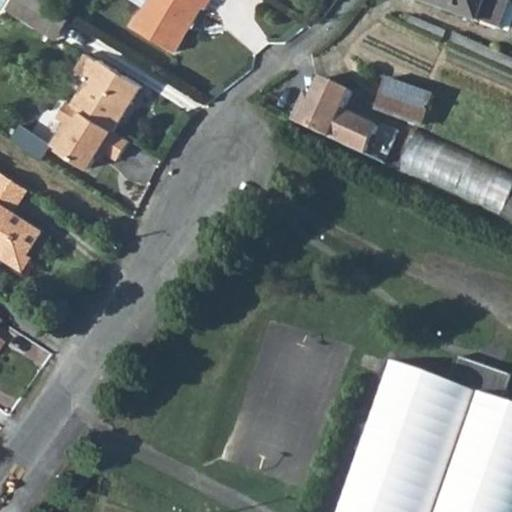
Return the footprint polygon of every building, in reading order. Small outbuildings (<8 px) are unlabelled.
[(7,0),(6,3),(32,19),(43,0),(7,0)] [(54,34),(67,15),(61,11),(43,0),(32,19),(54,34)] [(148,0),(133,25),(174,50),(200,6),(204,8),(209,0),(148,0)] [(418,0),(480,24),(481,21),(500,28),(511,0),(418,0)] [(73,104),(116,130),(142,84),(100,59),(99,60),(86,52),(75,69),(88,77),(73,104)] [(304,102),(295,120),(368,155),(381,127),(345,110),(354,91),(324,77),(311,105),(304,102)] [(438,97),(390,78),(379,107),(427,125),(438,97)] [(116,130),(73,104),(67,100),(58,116),(66,121),(51,145),(89,168),(96,157),(102,148),(106,150),(119,158),(130,140),(116,130)] [(432,176),(444,142),(418,132),(405,166),(432,176)] [(100,160),(106,150),(102,148),(96,157),(100,160)] [(13,207),(27,187),(1,170),(0,172),(0,251),(11,259),(9,263),(26,274),(37,256),(29,251),(45,227),(13,207)] [(511,211),(505,209),(501,218),(511,222),(511,211)] [(53,232),(45,227),(29,251),(37,256),(53,232)] [(376,376),(381,361),(361,354),(355,369),(376,376)] [(511,379),(458,360),(448,385),(505,406),(511,387),(511,379)] [(511,511),(511,408),(505,406),(448,385),(390,364),(336,511),(511,511)]
